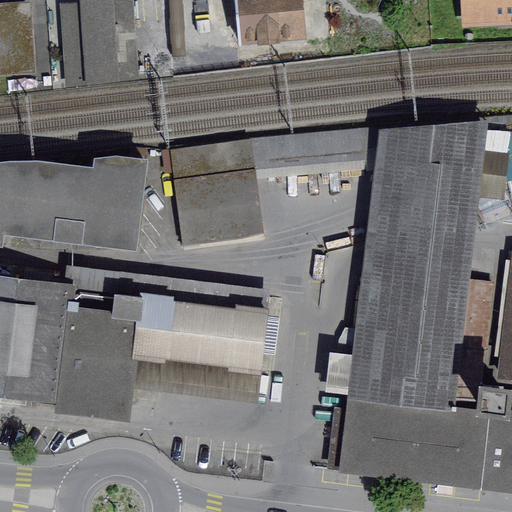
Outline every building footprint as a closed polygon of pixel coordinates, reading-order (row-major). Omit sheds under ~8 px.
[(84,5),(66,7),(72,82),(132,77),(132,74),(173,71),(171,44),(170,42),(131,45),(127,2),(111,3),(110,0),(103,0),(84,2),(84,5)] [(299,34),(295,0),(166,0),(170,42),(171,44),(299,34)] [(511,18),(511,0),(465,0),(467,21),(511,18)] [(0,71),(31,69),(27,6),(0,7),(0,71)] [(511,116),(363,129),(364,144),(481,134),(480,127),(511,124),(511,116)] [(364,144),(363,129),(363,127),(249,138),(251,161),(252,168),(365,158),(364,144)] [(251,161),(249,138),(165,149),(167,172),(177,171),(251,161)] [(3,230),(135,247),(144,174),(143,174),(144,160),(116,157),(96,158),(94,169),(37,161),(9,161),(0,162),(0,242),(1,243),(3,230)] [(251,161),(177,171),(185,240),(261,231),(252,168),(251,161)] [(466,279),(465,284),(366,272),(351,396),(476,411),(491,281),(466,279)] [(0,391),(57,398),(71,286),(0,277),(0,391)] [(511,281),(501,375),(511,376),(511,281)] [(71,286),(57,398),(56,409),(129,417),(137,355),(134,355),(141,295),(71,286)] [(134,355),(137,355),(164,358),(164,354),(231,362),(230,366),(260,370),(267,310),(238,306),(237,311),(171,303),(171,298),(141,295),(134,355)] [(490,409),(489,413),(481,485),(511,488),(511,393),(503,393),(503,391),(491,390),(492,385),(482,384),(479,408),(490,409)] [(489,413),(476,411),(351,396),(342,469),(481,485),(489,413)]
